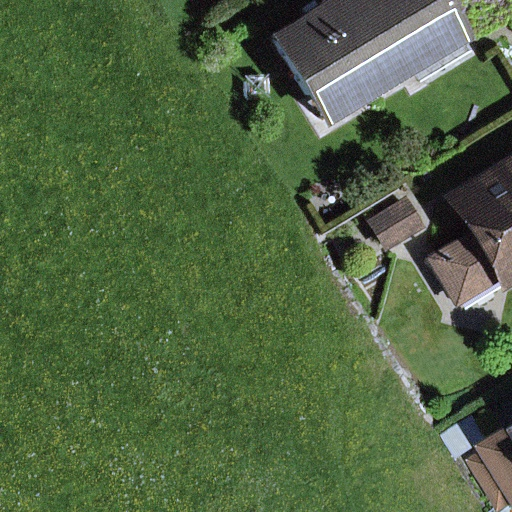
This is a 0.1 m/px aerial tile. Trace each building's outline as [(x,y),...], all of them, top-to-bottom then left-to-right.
[(407,56),(417,71),(460,45),(432,0),(331,0),(270,38),(305,96),(347,71),(357,87),(407,56)] [(432,0),(460,45),(471,38),(448,0),(432,0)] [(305,96),(320,119),(361,94),(357,87),(347,71),(305,96)] [(454,301),(496,274),(499,279),(511,271),(511,165),(452,202),(472,234),(429,261),(454,301)] [(369,224),(383,246),(415,226),(401,204),(369,224)] [(487,439),(475,420),(446,437),(458,457),(487,439)] [(511,441),(478,463),(504,505),(511,500),(511,441)]
